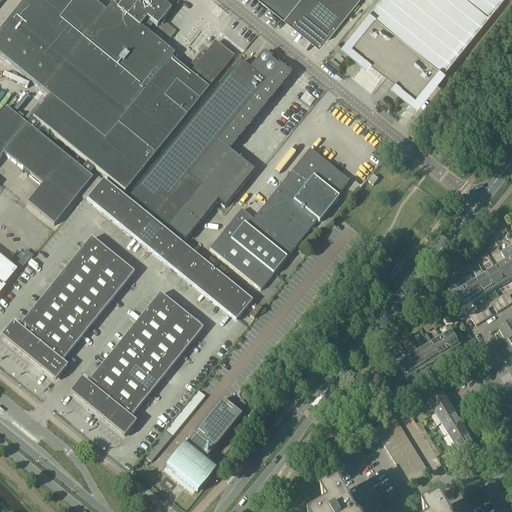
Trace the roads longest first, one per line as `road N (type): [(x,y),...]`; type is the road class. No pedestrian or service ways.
road 1 (unclassified): [(413,285),(348,233),(183,435)]
road 2 (unclassified): [(478,204),(225,0)]
road 3 (tertiary): [(226,511),(413,285)]
road 4 (unclassified): [(106,511),(73,457),(0,397)]
road 5 (unknown): [(335,88),(237,208)]
road 6 (primary): [(105,511),(0,427)]
